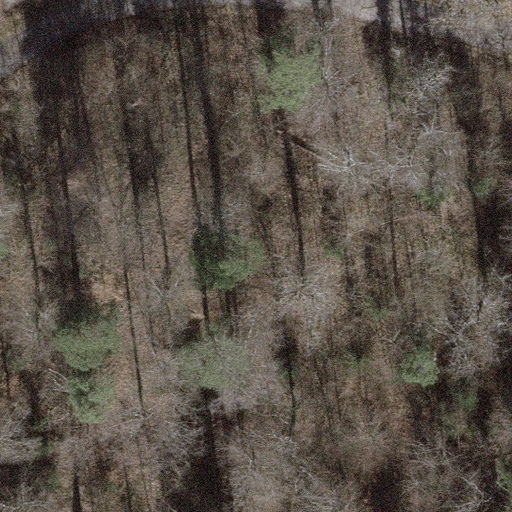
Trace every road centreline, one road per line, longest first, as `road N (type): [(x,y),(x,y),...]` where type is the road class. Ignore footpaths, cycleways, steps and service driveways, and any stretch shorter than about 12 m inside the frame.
road 1 (track): [(363,0),(511,38)]
road 2 (track): [(0,48),(20,21),(125,0)]
